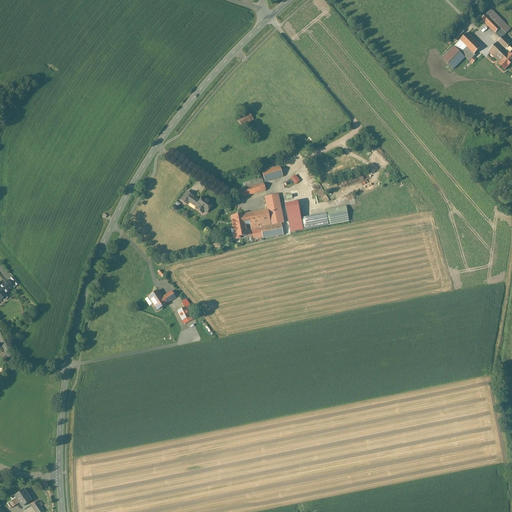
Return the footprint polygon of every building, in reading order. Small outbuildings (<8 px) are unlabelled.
[(478,5),(476,4),(475,4),(474,4),(473,4),(473,5),(472,6),(471,6),(471,7),(470,8),(470,9),(470,10),(470,11),(471,12),(471,13),(472,13),(472,14),(473,14),(474,15),(476,15),(477,15),(478,14),(479,13),(480,12),(480,11),(481,10),(481,9),(481,8),(480,7),(480,6),(479,6),(479,5),(478,5)] [(511,29),(491,9),(486,14),(501,28),(506,34),(511,29)] [(501,28),(486,14),(481,19),(495,33),(501,28)] [(501,28),(495,33),(501,39),(504,36),(506,34),(501,28)] [(457,29),(450,37),(454,42),(462,34),(457,29)] [(481,47),(467,34),(460,41),(467,47),(474,54),(481,47)] [(504,36),(501,39),(498,42),(506,50),(506,49),(506,50),(507,49),(506,49),(511,44),(504,36)] [(460,41),(455,47),(461,53),(467,47),(460,41)] [(506,50),(498,42),(489,52),(500,63),(510,53),(506,50),(506,49),(506,50)] [(461,53),(455,47),(443,59),(453,70),(465,57),(461,53)] [(467,47),(461,53),(465,57),(470,62),(476,56),(474,54),(467,47)] [(500,63),(501,64),(500,65),(505,70),(506,69),(511,63),(511,55),(510,53),(500,63)] [(248,112),(237,119),(242,127),(253,120),(248,112)] [(277,160),(267,163),(268,166),(261,168),(265,182),(282,177),(277,160)] [(259,179),(243,184),(245,189),(263,183),(262,179),(259,179)] [(245,189),(234,192),(236,199),(265,190),(263,183),(245,189)] [(187,192),(182,199),(188,203),(189,202),(192,198),(193,196),(187,192)] [(278,195),(265,198),(267,210),(268,210),(271,226),(270,226),(271,226),(279,224),(283,223),(278,195)] [(202,197),(200,200),(198,203),(192,198),(189,202),(196,208),(195,209),(200,212),(202,210),(206,213),(212,204),(202,197)] [(298,207),(286,209),(290,232),(302,230),(300,219),(298,207)] [(345,207),(325,211),(326,217),(325,217),(326,217),(328,225),(348,221),(345,207)] [(267,210),(243,215),(245,225),(250,224),(251,230),(252,230),(261,228),(270,226),(271,226),(268,210),(267,210)] [(325,214),(300,219),(302,230),(328,225),(326,217),(325,217),(326,217),(325,214)] [(243,215),(231,217),(234,233),(233,235),(233,238),(235,239),(240,238),(240,237),(247,235),(245,225),(243,215)] [(271,226),(270,226),(261,228),(263,238),(263,239),(263,238),(267,238),(268,238),(268,237),(272,237),(273,237),(277,236),(278,236),(282,235),(283,235),(281,224),(279,224),(271,226)] [(261,228),(252,230),(254,238),(258,237),(258,239),(263,238),(261,228)] [(18,284),(12,277),(8,281),(13,288),(14,288),(18,284)] [(6,283),(0,287),(5,294),(11,289),(6,283)] [(162,298),(157,291),(149,297),(157,310),(166,304),(165,303),(169,301),(165,296),(162,298)] [(171,292),(165,296),(169,301),(175,297),(171,292)] [(185,308),(178,311),(182,320),(186,318),(188,322),(192,321),(185,308)] [(23,490),(15,496),(16,498),(8,504),(11,508),(19,503),(22,507),(31,501),(23,490)] [(37,501),(31,505),(35,511),(42,511),(44,511),(37,501)]
